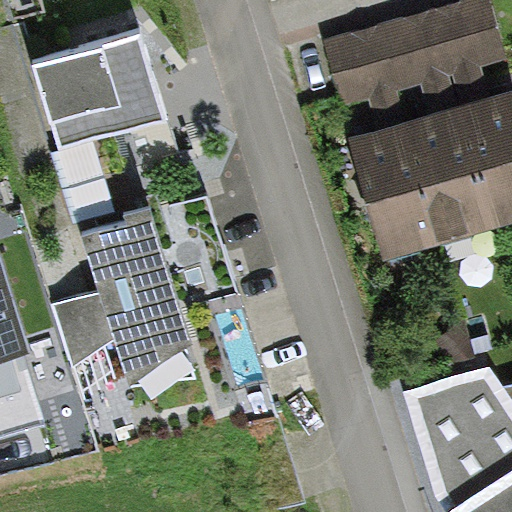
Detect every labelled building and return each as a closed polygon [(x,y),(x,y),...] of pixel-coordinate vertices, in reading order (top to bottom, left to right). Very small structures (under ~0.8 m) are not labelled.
[(343,107),(511,55),(493,0),(443,0),(322,38),(343,107)] [(132,25),(27,56),(65,185),(118,169),(111,145),(137,137),(143,157),(169,150),(132,25)] [(511,77),(463,92),(499,214),(511,209),(511,77)] [(463,92),(404,108),(439,232),(499,214),(463,92)] [(404,108),(350,124),(385,247),(439,232),(404,108)] [(239,283),(206,187),(68,235),(127,404),(200,353),(183,303),(239,283)] [(0,361),(14,357),(0,309),(0,361)] [(511,511),(511,382),(507,384),(494,365),(407,388),(437,483),(455,511),(511,511)]
